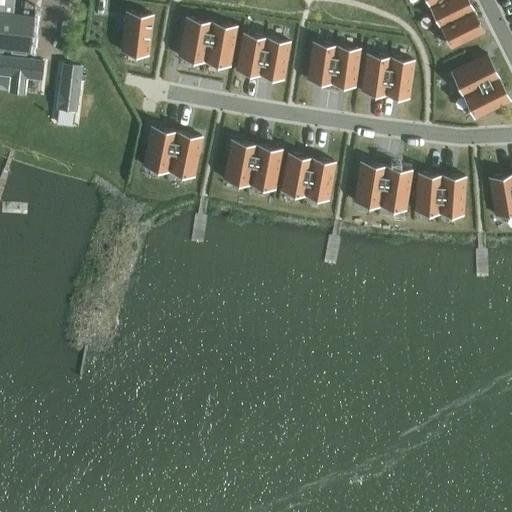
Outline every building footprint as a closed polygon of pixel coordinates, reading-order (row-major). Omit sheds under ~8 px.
[(0,0),(0,42),(29,45),(33,6),(13,5),(13,0),(0,0)] [(470,0),(435,0),(429,3),(439,23),(474,6),(470,0)] [(474,6),(439,23),(451,46),(485,29),(474,6)] [(127,10),(122,50),(148,53),(153,13),(127,10)] [(187,15),(180,55),(203,60),(210,20),(187,15)] [(210,20),(203,60),(230,64),(237,25),(210,20)] [(244,31),(237,69),(261,74),(268,36),(244,31)] [(268,36),(261,74),(284,78),(290,40),(268,36)] [(313,40),(308,79),(332,82),(337,44),(313,40)] [(337,44),(332,82),(355,85),(360,47),(337,44)] [(487,51),(450,69),(462,93),(499,75),(487,51)] [(367,52),(362,90),(386,94),(391,55),(367,52)] [(0,74),(10,76),(9,92),(26,93),(27,77),(42,79),(45,59),(0,53),(0,74)] [(391,55),(386,94),(409,97),(414,59),(391,55)] [(58,91),(56,106),(57,106),(57,108),(77,111),(83,64),(62,62),(59,91),(58,91)] [(499,75),(462,93),(474,117),(510,98),(499,75)] [(152,125),(144,165),(169,170),(177,130),(152,125)] [(177,130),(169,170),(194,175),(202,135),(177,130)] [(232,138),(225,178),(250,183),(257,143),(232,138)] [(257,143),(250,183),(275,187),(282,148),(257,143)] [(289,151),(282,189),(305,194),(312,156),(289,151)] [(312,156),(305,194),(328,198),(335,160),(312,156)] [(362,160),(355,200),(380,204),(387,164),(362,160)] [(387,164),(380,204),(405,208),(412,168),(387,164)] [(419,172),(416,210),(440,212),(442,173),(419,172)] [(511,172),(490,176),(496,214),(511,211),(511,172)] [(442,173),(440,212),(463,214),(466,175),(442,173)]
